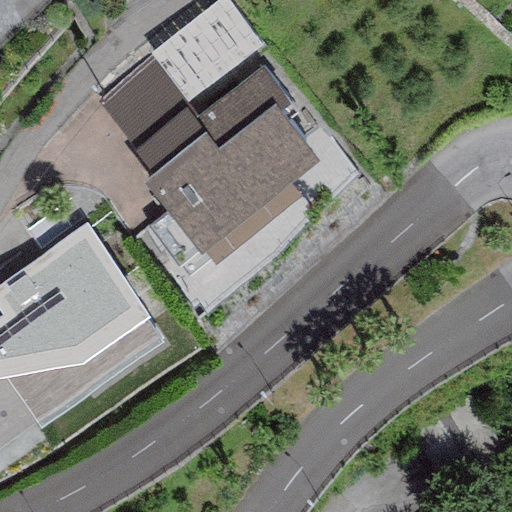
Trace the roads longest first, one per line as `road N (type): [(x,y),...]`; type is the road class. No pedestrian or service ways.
road 1 (secondary): [(511,160),(477,168),(446,191),(138,453),(41,511)]
road 2 (secondary): [(268,511),(360,400),(511,298)]
